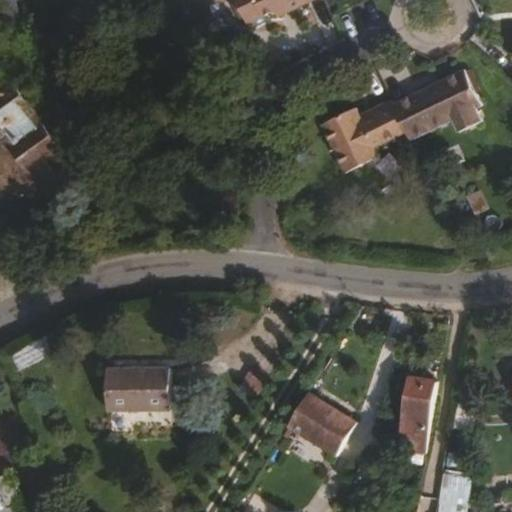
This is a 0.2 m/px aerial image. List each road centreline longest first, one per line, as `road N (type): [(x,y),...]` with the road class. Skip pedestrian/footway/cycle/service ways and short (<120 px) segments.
road 1 (residential): [(244,265),(267,103),(433,11)]
road 2 (track): [(350,279),(210,511)]
road 3 (unclassified): [(244,265),(463,289),(511,281)]
road 4 (unclassified): [(0,317),(132,271),(244,265)]
